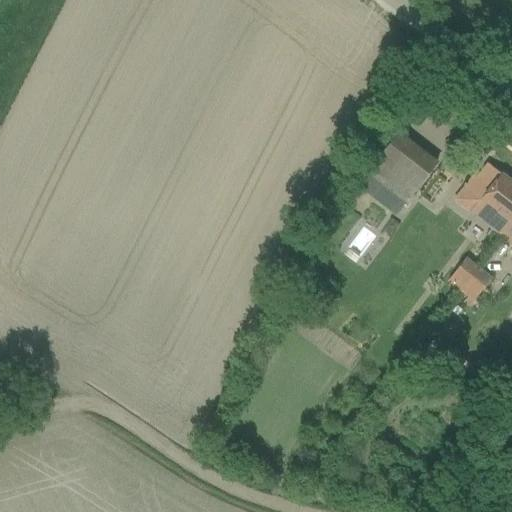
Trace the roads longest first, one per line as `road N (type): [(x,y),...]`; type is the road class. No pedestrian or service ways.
road 1 (track): [(0,418),(79,403),(136,427),(202,474),(308,511)]
road 2 (unclassified): [(511,80),(411,0)]
